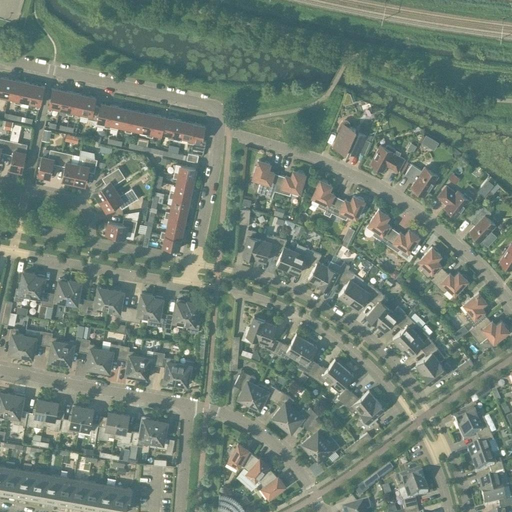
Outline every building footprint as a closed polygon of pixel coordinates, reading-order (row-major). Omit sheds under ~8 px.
[(8,96),(12,79),(1,77),(0,80),(0,98),(1,95),(8,96)] [(12,79),(8,96),(15,98),(14,103),(18,103),(22,81),(12,79)] [(22,81),(18,103),(21,104),(22,99),(29,101),(33,84),(22,81)] [(33,84),(29,101),(36,103),(35,107),(39,108),(44,86),(33,84)] [(60,108),(64,90),(53,88),(48,110),(51,111),(52,106),(60,108)] [(64,90),(60,108),(67,109),(66,114),(69,115),(74,93),(64,90)] [(81,112),(85,95),(74,93),(69,115),(72,115),(74,111),(81,112)] [(80,117),(87,119),(97,121),(101,103),(100,106),(94,105),(95,97),(85,95),(81,112),(80,117)] [(97,125),(104,127),(107,127),(112,105),(101,103),(97,121),(98,121),(97,125)] [(117,130),(118,125),(122,108),(112,105),(107,127),(110,128),(117,130)] [(122,108),(118,125),(126,127),(125,131),(128,132),(133,110),(122,108)] [(133,110),(128,132),(131,133),(132,128),(140,130),(143,112),(133,110)] [(143,112),(140,130),(147,131),(146,136),(149,136),(154,114),(143,112)] [(154,114),(149,136),(152,137),(153,132),(161,134),(164,117),(154,114)] [(164,117),(161,134),(162,132),(168,133),(167,138),(170,139),(174,119),(164,117)] [(174,119),(170,139),(174,139),(175,135),(181,136),(184,121),(174,119)] [(358,155),(366,136),(355,131),(355,129),(350,126),(350,124),(349,121),(347,120),(344,120),(342,120),(340,122),(337,130),(339,132),(333,146),(346,151),(346,150),(358,155)] [(12,122),(6,121),(4,128),(11,130),(12,122)] [(184,121),(181,136),(188,137),(187,142),(190,143),(194,123),(184,121)] [(194,123),(190,143),(193,144),(194,139),(201,140),(202,140),(205,125),(194,123)] [(65,141),(77,143),(78,137),(66,135),(65,141)] [(0,153),(0,152),(6,153),(9,140),(0,138),(0,153)] [(9,140),(6,153),(13,155),(10,168),(14,169),(14,171),(21,172),(21,171),(27,144),(21,143),(13,141),(9,140)] [(416,146),(411,143),(408,148),(413,151),(416,146)] [(384,148),(380,145),(370,163),(383,170),(386,165),(398,171),(404,159),(399,156),(401,152),(388,145),(385,146),(384,148)] [(59,165),(62,151),(50,149),(48,157),(42,156),(38,174),(38,176),(45,177),(45,176),(50,177),(53,163),(59,165)] [(97,159),(94,158),(94,152),(81,149),(78,164),(77,164),(73,183),(80,185),(80,183),(85,184),(88,171),(94,172),(97,159)] [(62,151),(59,165),(65,166),(62,179),(67,180),(66,182),(73,183),(77,164),(71,162),(73,154),(62,151)] [(188,153),(187,160),(197,162),(198,155),(188,153)] [(257,191),(266,194),(266,196),(272,198),(274,190),(279,174),(273,173),(273,171),(268,170),(270,163),(258,160),(253,178),(261,180),(257,191)] [(196,168),(181,165),(176,164),(174,171),(174,174),(193,178),(196,168)] [(424,195),(438,175),(424,166),(422,170),(412,164),(405,175),(415,181),(411,186),(424,195)] [(99,201),(116,190),(113,185),(125,177),(118,167),(102,178),(105,183),(94,191),(97,195),(95,196),(99,201)] [(285,176),(279,174),(274,190),(290,195),(291,189),(299,192),(305,173),(303,173),(303,172),(299,170),(298,172),(293,170),(291,177),(286,175),(285,176)] [(455,183),(461,178),(455,171),(449,176),(455,183)] [(193,178),(174,174),(173,177),(178,178),(176,185),(191,188),(193,178)] [(331,212),(332,212),(339,197),(333,195),(334,193),(328,191),(331,185),(327,182),(327,181),(322,179),(322,180),(320,179),(312,196),(320,200),(317,205),(325,209),(324,213),(330,216),(331,212)] [(169,194),(189,198),(191,188),(176,185),(175,192),(170,191),(169,194)] [(467,205),(472,199),(465,194),(463,195),(457,190),(456,193),(446,185),(437,196),(447,204),(444,207),(456,216),(466,204),(467,205)] [(132,188),(127,191),(120,196),(116,190),(99,201),(103,207),(104,206),(107,210),(118,203),(122,208),(133,201),(138,198),(132,188)] [(189,198),(169,194),(169,197),(173,198),(172,205),(187,208),(189,198)] [(339,197),(332,212),(346,219),(349,214),(356,217),(364,200),(362,199),(363,198),(358,196),(358,197),(353,195),(350,201),(345,199),(344,200),(339,197)] [(255,210),(257,202),(242,198),(241,206),(255,210)] [(165,214),(185,218),(187,208),(172,205),(171,212),(166,211),(165,214)] [(480,241),(481,240),(487,246),(497,237),(490,230),(495,225),(487,217),(491,213),(484,206),(476,215),(481,219),(469,231),(480,241)] [(249,223),(250,209),(240,208),(239,222),(249,223)] [(372,234),(385,243),(394,229),(389,225),(390,224),(385,221),(389,215),(384,212),(385,211),(381,209),(380,210),(379,209),(368,224),(365,229),(364,230),(364,231),(364,232),(364,233),(365,233),(365,234),(366,235),(367,235),(368,236),(369,236),(370,236),(371,235),(372,235),(372,234)] [(185,218),(165,214),(164,217),(169,218),(168,225),(182,228),(185,218)] [(134,232),(137,220),(123,218),(122,224),(109,221),(108,225),(106,233),(112,234),(111,236),(118,238),(119,236),(125,237),(126,230),(134,232)] [(161,234),(180,238),(182,228),(168,225),(166,232),(162,231),(161,234)] [(254,258),(260,239),(254,237),(256,231),(247,229),(244,240),(247,241),(243,254),(254,258)] [(394,229),(385,243),(398,252),(401,247),(408,252),(419,236),(417,235),(418,234),(414,231),(413,232),(409,229),(405,235),(400,231),(399,233),(394,229)] [(180,238),(161,234),(160,237),(165,238),(163,245),(178,248),(180,238)] [(260,239),(254,258),(265,261),(270,247),(276,249),(280,237),(273,235),(272,236),(267,235),(265,240),(260,239)] [(280,237),(276,249),(282,251),(276,264),(287,269),(294,251),(284,246),(287,239),(280,237)] [(341,244),(347,246),(349,241),(344,238),(341,244)] [(511,269),(511,267),(511,244),(511,243),(507,249),(505,248),(502,253),(504,255),(499,261),(511,269)] [(421,270),(432,281),(444,269),(439,265),(440,264),(436,260),(441,255),(437,251),(438,250),(434,247),(433,248),(432,246),(419,260),(425,266),(421,270)] [(294,251),(287,269),(298,273),(303,260),(309,263),(314,251),(308,248),(305,255),(294,251)] [(314,251),(309,263),(315,265),(308,278),(318,284),(328,266),(317,261),(321,254),(314,251)] [(328,266),(318,284),(329,289),(336,276),(341,280),(347,269),(350,266),(343,262),(338,272),(328,266)] [(338,295),(348,302),(359,286),(364,280),(354,273),(347,269),(341,280),(346,283),(338,295)] [(444,269),(432,281),(444,292),(448,288),(454,293),(467,280),(466,278),(467,278),(463,274),(462,275),(458,271),(454,276),(449,272),(449,273),(444,269)] [(30,295),(34,273),(23,271),(20,288),(16,287),(14,300),(22,301),(23,294),(30,295)] [(47,305),(49,293),(42,292),(45,276),(38,274),(37,276),(34,275),(35,273),(34,273),(30,295),(37,296),(36,299),(42,300),(41,304),(47,305)] [(66,301),(70,279),(69,279),(69,281),(66,281),(66,279),(59,278),(56,294),(49,293),(47,305),(53,306),(53,302),(59,303),(60,300),(66,301)] [(85,312),(87,300),(78,298),(81,281),(70,279),(66,301),(73,303),(73,306),(80,307),(79,311),(85,312)] [(359,286),(348,302),(358,308),(365,296),(371,300),(378,290),(368,282),(364,289),(359,286)] [(107,309),(111,289),(100,287),(100,289),(98,289),(96,301),(87,300),(85,312),(98,315),(100,308),(107,309)] [(126,320),(129,307),(120,306),(123,294),(121,293),(121,291),(111,289),(107,309),(114,310),(113,314),(121,316),(120,319),(126,320)] [(378,290),(371,300),(376,304),(366,315),(375,323),(388,308),(384,304),(387,300),(383,296),(385,295),(378,290)] [(129,307),(126,320),(140,322),(141,315),(148,316),(152,296),(153,294),(152,294),(141,292),(138,309),(129,307)] [(464,314),(474,326),(487,316),(483,311),(484,310),(480,306),(486,301),(483,297),(484,297),(480,293),(479,293),(478,292),(463,304),(469,310),(464,314)] [(165,327),(167,314),(160,313),(163,297),(156,296),(155,297),(152,296),(148,316),(155,317),(154,321),(160,322),(159,326),(165,327)] [(184,323),(188,301),(187,303),(184,302),(184,301),(177,299),(174,316),(167,314),(165,327),(171,328),(171,324),(177,325),(178,322),(184,323)] [(4,311),(10,312),(12,302),(7,300),(4,311)] [(190,331),(198,333),(200,320),(196,320),(199,303),(188,301),(184,323),(191,324),(190,331)] [(50,319),(53,306),(47,305),(46,312),(45,318),(50,319)] [(388,308),(375,323),(384,330),(394,319),(398,324),(407,315),(398,306),(393,312),(388,308)] [(10,312),(4,311),(2,323),(8,324),(10,312)] [(16,324),(18,312),(12,311),(10,323),(16,324)] [(407,315),(398,324),(403,328),(392,338),(401,347),(421,328),(417,324),(407,315)] [(258,338),(265,320),(254,316),(249,329),(246,327),(242,339),(250,342),(252,336),(258,338)] [(474,326),(469,330),(479,343),(488,335),(494,342),(499,338),(499,339),(504,335),(504,334),(508,330),(507,329),(508,328),(505,324),(504,325),(501,321),(496,325),(492,320),(491,321),(487,316),(474,326)] [(265,320),(258,338),(263,340),(261,347),(268,350),(274,353),(280,341),(271,336),(276,324),(265,320)] [(11,350),(11,353),(21,355),(25,335),(18,333),(18,329),(11,328),(9,337),(11,338),(9,350),(11,350)] [(423,350),(433,342),(428,336),(423,330),(421,328),(401,347),(409,355),(419,345),(423,350)] [(45,344),(47,331),(41,330),(40,334),(33,333),(32,336),(25,335),(21,355),(25,356),(25,357),(32,358),(35,342),(45,344)] [(458,330),(453,334),(457,339),(462,335),(458,330)] [(47,331),(45,344),(52,345),(49,360),(51,360),(51,361),(59,363),(63,342),(57,340),(57,337),(52,336),(53,332),(47,331)] [(280,341),(274,353),(280,356),(287,360),(291,354),(296,357),(306,340),(296,334),(289,345),(280,341)] [(231,354),(238,355),(239,337),(233,336),(231,354)] [(63,342),(59,363),(68,364),(68,363),(70,364),(73,349),(80,350),(82,338),(76,337),(76,341),(70,340),(69,343),(63,342)] [(122,337),(121,345),(110,343),(109,347),(109,350),(101,349),(98,369),(102,369),(102,371),(109,372),(112,356),(121,358),(123,345),(125,337),(122,337)] [(98,369),(101,349),(94,347),(95,344),(89,343),(90,339),(82,338),(80,350),(89,352),(87,368),(94,369),(94,368),(98,369)] [(306,340),(296,357),(301,359),(297,366),(304,370),(310,374),(318,363),(309,357),(316,346),(306,340)] [(445,357),(437,348),(433,342),(423,350),(427,355),(416,364),(423,373),(438,361),(445,357)] [(123,345),(121,358),(128,359),(126,374),(128,374),(128,375),(136,377),(140,356),(134,354),(134,351),(129,350),(129,346),(123,345)] [(147,350),(147,354),(146,357),(140,356),(136,377),(144,378),(144,377),(147,378),(149,363),(157,364),(159,352),(153,351),(147,350)] [(173,358),(171,358),(164,357),(165,353),(159,352),(157,364),(166,366),(163,382),(170,383),(171,382),(175,383),(178,362),(179,359),(173,358)] [(318,363),(310,374),(315,378),(322,383),(327,378),(331,381),(344,366),(335,359),(326,369),(318,363)] [(461,372),(473,364),(469,359),(458,366),(461,372)] [(192,370),(194,361),(186,360),(186,364),(178,362),(175,383),(185,385),(186,382),(188,382),(190,370),(192,370)] [(438,361),(423,373),(430,383),(441,374),(443,377),(452,369),(447,362),(442,366),(438,361)] [(344,366),(331,381),(335,385),(334,387),(338,391),(353,374),(344,366)] [(238,399),(248,404),(258,385),(252,383),(255,377),(247,373),(245,378),(239,375),(234,384),(240,387),(241,386),(243,387),(238,399)] [(259,383),(258,385),(248,404),(259,409),(266,396),(273,401),(280,390),(271,384),(269,388),(264,385),(263,385),(259,383)] [(341,401),(351,392),(347,387),(337,397),(341,401)] [(490,393),(487,388),(475,395),(479,401),(490,393)] [(280,390),(273,401),(281,406),(272,418),(281,425),(294,408),(289,405),(294,399),(289,396),(280,390)] [(361,412),(376,399),(369,390),(358,399),(351,392),(341,401),(346,406),(352,412),(357,407),(361,412)] [(9,415),(12,394),(0,391),(0,418),(0,419),(1,413),(9,415)] [(12,394),(9,415),(15,416),(14,423),(19,424),(20,423),(25,424),(27,412),(20,411),(21,404),(23,404),(24,395),(17,393),(17,395),(12,394)] [(43,428),(43,424),(48,400),(37,399),(35,413),(29,412),(27,425),(37,427),(43,428)] [(376,399),(361,412),(365,416),(360,420),(366,427),(375,420),(373,417),(384,408),(376,399)] [(59,431),(61,418),(56,417),(58,402),(48,400),(43,424),(50,425),(49,429),(59,431)] [(507,408),(505,404),(501,406),(505,416),(510,414),(507,408)] [(72,433),(73,427),(79,428),(83,407),(73,405),(70,420),(63,419),(61,431),(67,432),(72,433)] [(458,430),(476,422),(473,416),(479,414),(475,405),(464,411),(465,414),(453,420),(458,430)] [(83,407),(79,428),(91,430),(89,439),(95,440),(98,425),(91,424),(93,409),(83,407)] [(294,408),(281,425),(290,432),(300,420),(306,427),(315,418),(318,415),(309,407),(307,410),(303,407),(299,412),(294,408)] [(114,437),(119,413),(108,411),(105,426),(100,425),(98,438),(107,439),(108,436),(114,437)] [(119,413),(114,437),(120,438),(120,442),(129,443),(132,431),(126,430),(129,415),(119,413)] [(143,446),(143,443),(144,440),(150,441),(154,420),(150,419),(150,418),(142,416),(141,426),(142,426),(141,433),(133,431),(131,444),(143,446)] [(309,452),(325,439),(321,434),(326,430),(315,418),(306,427),(313,433),(301,443),(309,452)] [(483,418),(476,422),(458,430),(463,441),(476,435),(479,440),(491,435),(488,429),(483,418)] [(175,439),(169,438),(164,437),(166,422),(154,420),(150,441),(158,442),(157,447),(167,449),(166,453),(172,454),(175,439)] [(356,441),(360,446),(371,438),(367,432),(356,441)] [(33,439),(32,443),(40,445),(41,437),(41,435),(34,434),(33,439)] [(330,435),(325,439),(309,452),(317,461),(328,452),(330,454),(339,446),(334,439),(330,435)] [(471,462),(490,455),(486,444),(493,442),(491,435),(479,440),(481,446),(467,451),(471,462)] [(48,446),(49,438),(41,437),(40,445),(48,446)] [(360,446),(356,441),(344,449),(348,454),(360,446)] [(244,467),(253,454),(248,450),(248,449),(238,443),(235,448),(233,447),(229,454),(231,455),(228,460),(238,466),(240,464),(244,467)] [(251,485),(255,480),(257,478),(260,482),(272,471),(268,466),(268,465),(259,457),(259,458),(253,454),(244,467),(248,470),(242,477),(251,485)] [(491,474),(503,470),(501,464),(499,458),(495,460),(493,454),(490,455),(471,462),(476,473),(489,468),(491,474)] [(0,490),(124,511),(126,501),(129,501),(131,488),(0,465),(0,490)] [(374,475),(378,481),(392,470),(388,465),(374,475)] [(482,495),(501,490),(498,479),(505,477),(503,470),(491,474),(493,480),(479,483),(482,495)] [(262,487),(269,497),(273,494),(274,495),(281,490),(280,489),(285,485),(278,475),(277,476),(272,471),(260,482),(264,486),(262,487)] [(405,489),(423,482),(419,471),(406,476),(405,473),(394,477),(397,486),(403,484),(405,489)] [(378,481),(374,475),(363,484),(367,489),(378,481)] [(404,511),(417,508),(415,498),(428,493),(423,482),(405,489),(407,494),(400,497),(402,503),(404,511)] [(500,509),(511,506),(511,505),(511,500),(504,501),(501,490),(482,495),(484,506),(499,503),(500,509)] [(245,511),(244,508),(242,506),(241,504),(239,502),(237,500),(235,499),(233,497),(230,496),(228,495),(225,494),(223,494),(220,494),(220,496),(219,509),(220,509),(221,509),(222,509),(223,510),(224,510),(225,511),(226,511),(227,511),(245,511)] [(342,511),(364,511),(370,509),(367,500),(356,503),(357,506),(342,511)]
